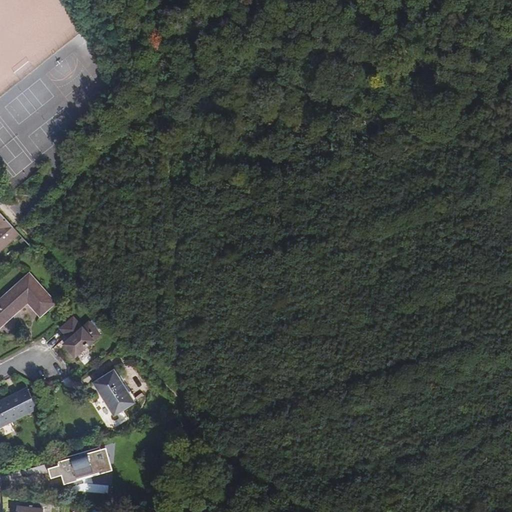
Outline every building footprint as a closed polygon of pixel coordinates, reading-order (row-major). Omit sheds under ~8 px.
[(0,249),(18,233),(15,229),(0,212),(0,249)] [(0,301),(0,327),(28,301),(41,316),(55,303),(29,275),(0,301)] [(64,345),(75,357),(100,334),(89,322),(83,328),(74,317),(61,329),(71,339),(64,345)] [(94,383),(114,415),(135,403),(114,370),(94,383)] [(0,401),(0,422),(34,407),(27,389),(0,401)] [(165,431),(171,431),(174,418),(166,420),(165,431)] [(58,460),(64,485),(77,481),(75,474),(104,466),(99,447),(58,460)]
